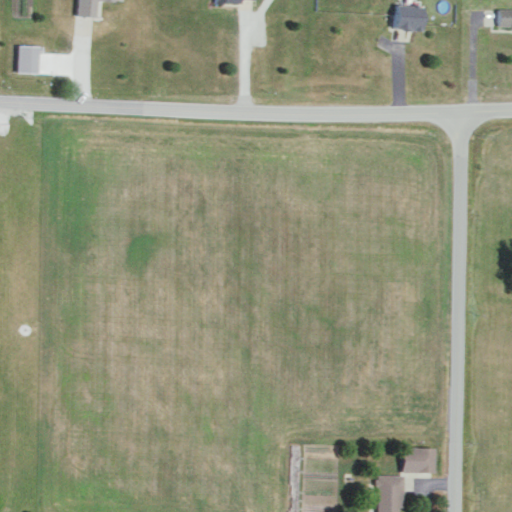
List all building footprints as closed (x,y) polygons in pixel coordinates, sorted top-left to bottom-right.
[(73,0),(73,15),(93,16),(93,0),(111,0),(119,0),(118,0),(73,0)] [(421,4),(393,4),(393,29),(420,30),(421,4)] [(511,28),(511,7),(497,7),(496,28),(511,28)] [(14,71),(36,72),(36,45),(15,44),(14,71)] [(399,471),(432,471),(432,446),(399,445),(399,471)] [(398,511),(400,474),(375,473),(374,511),(398,511)]
